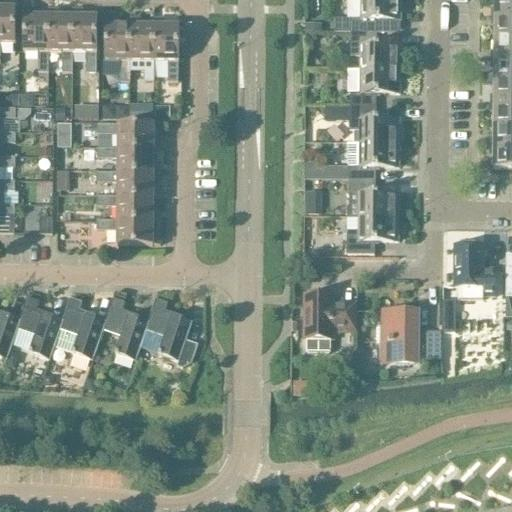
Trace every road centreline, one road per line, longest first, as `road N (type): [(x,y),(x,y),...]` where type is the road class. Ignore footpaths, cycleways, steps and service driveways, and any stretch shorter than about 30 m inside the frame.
road 1 (unclassified): [(0,494),(189,509),(223,492),(245,452),(247,272)]
road 2 (residential): [(118,0),(201,2),(202,120),(189,143),(186,274)]
road 3 (unclassified): [(247,272),(248,0)]
road 4 (residential): [(435,212),(438,0)]
road 5 (residential): [(186,274),(0,275)]
road 6 (residential): [(351,274),(434,274),(435,212)]
